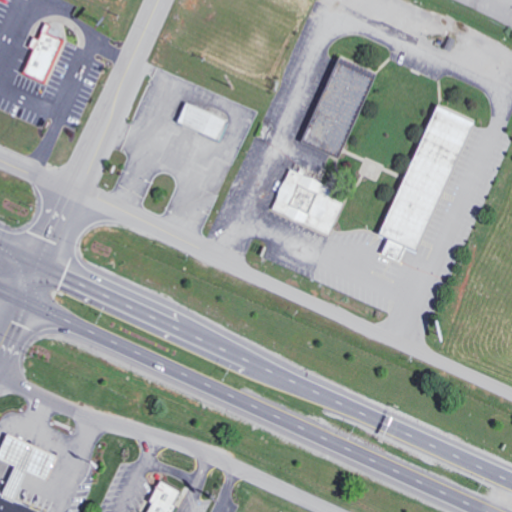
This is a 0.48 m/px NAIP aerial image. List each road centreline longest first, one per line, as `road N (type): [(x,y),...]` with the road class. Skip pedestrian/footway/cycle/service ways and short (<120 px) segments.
road 1 (motorway): [(511,488),(39,266)]
road 2 (motorway): [(22,302),(486,511)]
road 3 (residential): [(73,193),(511,393)]
road 4 (residential): [(0,350),(159,0)]
road 5 (residential): [(0,376),(334,511)]
